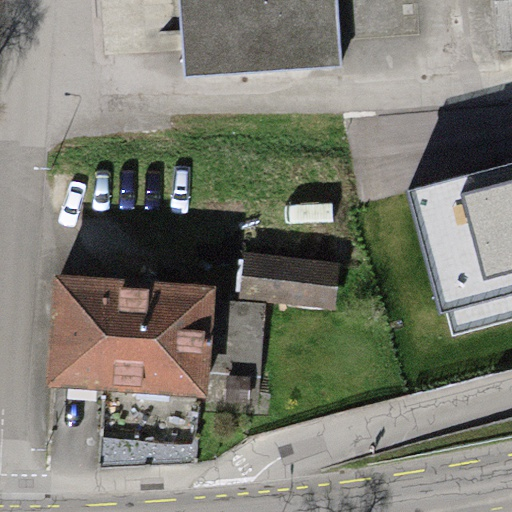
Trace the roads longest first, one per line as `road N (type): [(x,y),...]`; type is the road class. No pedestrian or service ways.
road 1 (residential): [(0,488),(27,0)]
road 2 (residential): [(224,511),(250,479),(301,446),(511,389)]
road 3 (primary): [(511,479),(317,511)]
